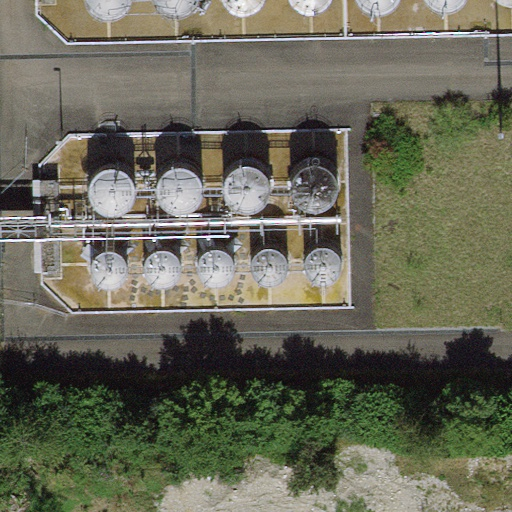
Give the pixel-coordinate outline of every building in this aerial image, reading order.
[(85,0),(86,2),(91,8),(100,12),(113,10),(121,3),(122,0),(85,0)] [(154,0),(156,3),(161,9),(170,13),(183,11),(191,4),(192,0),(154,0)] [(224,0),(229,5),(238,9),(251,8),(260,0),(259,0),(224,0)] [(288,0),(289,2),(294,7),(303,12),(316,10),(324,3),(325,0),(288,0)] [(356,0),(361,5),(370,9),(383,7),(392,0),(391,0),(356,0)] [(226,167),(222,174),(221,179),(221,185),(223,191),(228,197),(238,201),(251,200),(259,192),(262,183),(261,172),(255,165),(242,160),(233,162),(226,167)] [(294,168),(290,175),(289,180),(289,186),(292,192),(297,198),(306,202),(319,201),(327,193),(331,184),(329,173),(323,166),(311,161),(301,163),(294,168)] [(91,170),(87,177),(86,182),(86,188),(88,194),(94,200),(103,204),(116,203),(124,195),(127,186),(126,175),(119,168),(107,163),(98,165),(91,170)] [(160,172),(156,179),(155,185),(155,190),(157,197),(162,203),(172,207),(185,205),(193,198),(196,188),(195,178),(189,170),(176,166),(167,168),(160,172)] [(303,248),(299,255),(298,261),(298,266),(301,272),(306,278),(315,283),(328,281),(336,274),(340,264),(338,254),(332,246),(320,241),(310,243),(303,248)] [(250,250),(246,257),(245,262),(245,268),(247,274),(253,280),(262,284),(275,282),(283,275),(286,266),(285,255),(279,247),(266,243),(257,245),(250,250)] [(143,253),(139,260),(138,266),(138,271),(141,277),(146,283),(155,288),(168,286),(176,279),(180,269),(178,259),(172,251),(160,246),(150,248),(143,253)] [(197,253),(193,259),(192,265),(192,270),(195,277),(200,283),(209,287),(222,285),(230,278),(234,268),(232,258),(226,250),(214,246),(204,248),(197,253)] [(91,254),(87,261),(86,266),(86,272),(88,278),(94,284),(103,288),(116,287),(124,279),(127,270),(126,259),(120,252),(107,247),(98,249),(91,254)]
